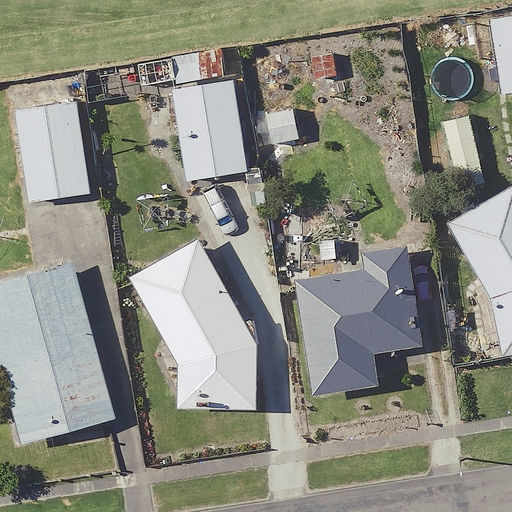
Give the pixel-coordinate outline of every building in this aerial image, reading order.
[(511,84),(511,7),(465,15),(477,90),(511,84)] [(241,166),(221,43),(134,58),(138,80),(165,75),(181,175),(241,166)] [(83,188),(70,96),(6,105),(19,197),(83,188)] [(294,135),(289,103),(258,108),(263,140),(294,135)] [(511,179),(439,213),(482,286),(500,348),(511,344),(511,179)] [(248,335),(188,232),(125,268),(163,338),(167,403),(249,399),(248,335)] [(414,339),(399,240),(358,247),(360,263),(294,274),(311,387),(371,378),(366,346),(414,339)] [(97,412),(62,255),(0,269),(0,424),(2,434),(97,412)]
